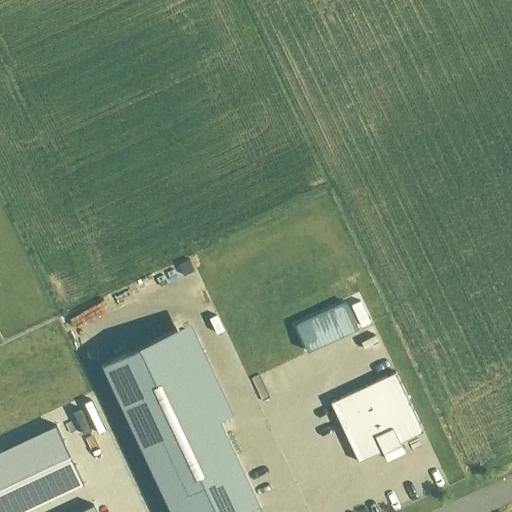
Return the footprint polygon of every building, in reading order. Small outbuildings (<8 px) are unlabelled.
[(298,325),(310,353),(373,325),(360,297),(298,325)] [(206,321),(116,363),(186,511),(264,511),(276,507),(234,418),(249,411),(206,321)] [(406,372),(334,403),(362,467),(434,436),(406,372)] [(64,424),(0,454),(0,511),(34,511),(92,485),(64,424)] [(103,511),(99,503),(80,511),(103,511)]
